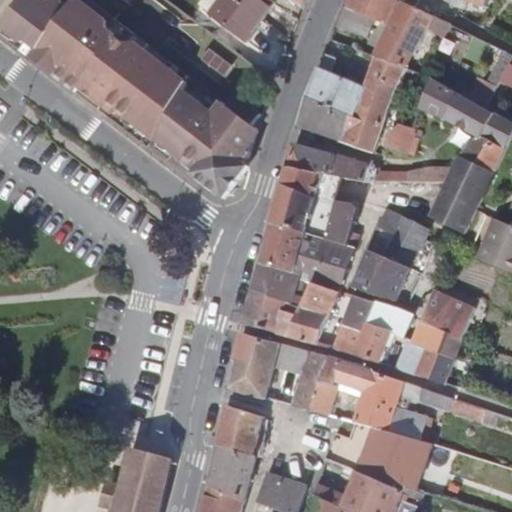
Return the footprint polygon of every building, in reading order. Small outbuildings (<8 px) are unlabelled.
[(148,44),(90,0),(25,0),(3,29),(15,39),(12,42),(78,94),(84,86),(102,102),(131,127),(140,129),(157,142),(182,93),(188,82),(144,49),(148,44)] [(206,0),(202,6),(248,40),(276,4),(273,2),(274,0),(206,0)] [(292,0),(304,9),(307,0),(292,0)] [(377,20),(386,24),(391,12),(396,0),(394,0),(351,0),(348,9),(377,20)] [(391,12),(396,14),(401,3),(396,0),(391,12)] [(466,2),(459,0),(451,0),(450,6),(463,10),(466,2)] [(459,0),(466,2),(486,9),(489,0),(459,0)] [(377,59),(378,59),(410,71),(431,31),(446,39),(454,25),(411,6),(401,3),(396,14),(391,26),(377,59)] [(348,9),(340,28),(369,39),(377,20),(348,9)] [(386,24),(391,26),(396,14),(391,12),(386,24)] [(480,82),(470,100),(487,110),(511,64),(511,55),(507,52),(488,87),(480,82)] [(317,78),(301,127),(376,155),(400,88),(410,71),(378,59),(367,89),(333,74),(338,60),(328,55),(317,78)] [(440,81),(434,79),(423,112),(449,122),(479,138),(460,159),(497,176),(511,144),(511,122),(498,115),(496,116),(487,110),(470,100),(440,81)] [(414,81),(408,94),(419,99),(425,86),(414,81)] [(84,86),(78,94),(98,109),(102,102),(84,86)] [(218,120),(182,93),(157,142),(170,152),(173,150),(197,168),(224,189),(233,195),(247,179),(261,131),(231,107),(229,105),(218,120)] [(239,96),(231,107),(261,131),(265,116),(239,96)] [(392,136),(388,149),(416,158),(423,139),(418,137),(421,131),(416,130),(403,126),(392,136)] [(296,147),(289,170),(323,178),(323,177),(366,184),(372,166),(296,147)] [(470,236),(479,214),(497,176),(460,159),(453,175),(448,185),(431,218),(470,236)] [(219,194),(224,189),(197,168),(192,175),(219,194)] [(289,170),(274,227),(350,247),(361,211),(358,207),(319,202),(315,200),(323,178),(289,170)] [(379,173),(375,184),(409,185),(410,174),(379,173)] [(410,174),(409,185),(448,185),(453,175),(410,174)] [(413,271),(433,232),(390,211),(380,229),(384,232),(395,236),(391,243),(381,238),(374,254),(413,271)] [(511,227),(496,221),(478,262),(511,275),(511,227)] [(350,247),(274,227),(262,267),(287,274),(287,276),(304,282),(319,286),(343,294),(358,250),(350,247)] [(395,236),(384,232),(381,238),(391,243),(395,236)] [(473,251),(449,240),(445,249),(448,250),(470,258),(473,251)] [(445,249),(437,245),(433,253),(444,259),(448,250),(445,249)] [(370,252),(369,254),(354,289),(400,303),(413,271),(374,254),(370,252)] [(287,274),(262,267),(255,293),(290,304),(306,309),(311,301),(299,296),(304,282),(287,276),(287,274)] [(319,347),(343,294),(319,286),(311,301),(306,309),(301,319),(291,339),(319,347)] [(245,327),(291,339),(301,319),(287,315),(290,304),(255,293),(245,327)] [(378,305),(356,298),(345,326),(349,328),(339,352),(356,358),(370,324),(378,305)] [(405,313),(378,305),(370,324),(395,335),(403,318),(405,313)] [(425,328),(436,332),(429,348),(460,358),(473,321),(434,305),(425,328)] [(370,324),(356,358),(382,366),(395,335),(370,324)] [(239,361),(232,391),(268,400),(277,369),(283,344),(244,333),(236,359),(239,361)] [(395,335),(382,366),(391,368),(403,338),(395,335)] [(313,353),(283,344),(277,369),(303,377),(313,353)] [(449,387),(450,385),(454,376),(460,358),(429,348),(423,362),(405,356),(398,371),(449,387)] [(294,407),(312,411),(332,357),(313,353),(303,377),(294,407)] [(332,357),(312,411),(332,416),(340,390),(336,389),(337,384),(367,394),(357,423),(417,438),(423,440),(430,418),(400,408),(403,397),(422,404),(427,390),(346,361),(332,357)] [(454,376),(450,385),(476,394),(479,385),(454,376)] [(498,428),(501,416),(427,390),(422,404),(498,428)] [(228,407),(219,447),(259,458),(259,456),(263,458),(272,423),(266,421),(267,419),(228,407)] [(423,440),(430,443),(438,421),(430,418),(423,440)] [(417,438),(357,423),(350,443),(371,446),(360,473),(407,492),(409,487),(415,473),(399,466),(403,457),(411,459),(417,438)] [(219,447),(210,487),(248,502),(251,488),(255,476),(259,458),(219,447)] [(111,482),(109,486),(103,508),(116,511),(162,511),(166,500),(177,462),(160,457),(133,450),(123,485),(111,482)] [(401,511),(407,492),(360,473),(350,495),(321,482),(315,498),(345,509),(352,511),(401,511)] [(269,475),(267,480),(263,493),(260,505),(278,511),(281,511),(302,511),(307,495),(309,488),(269,475)] [(203,511),(244,511),(248,502),(210,487),(203,511)] [(429,494),(413,489),(410,496),(426,502),(429,494)] [(344,511),(345,509),(315,498),(311,511),(344,511)]
